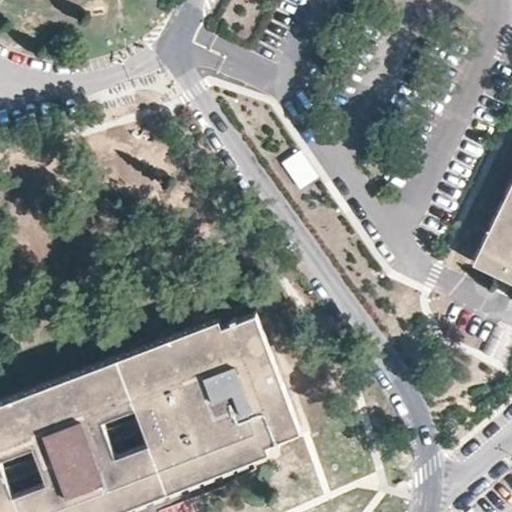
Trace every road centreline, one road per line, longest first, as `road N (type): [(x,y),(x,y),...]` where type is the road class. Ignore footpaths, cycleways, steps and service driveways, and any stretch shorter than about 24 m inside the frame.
road 1 (residential): [(421,511),(428,485),(412,406),(165,53)]
road 2 (residential): [(0,70),(70,88),(121,78),(165,53)]
